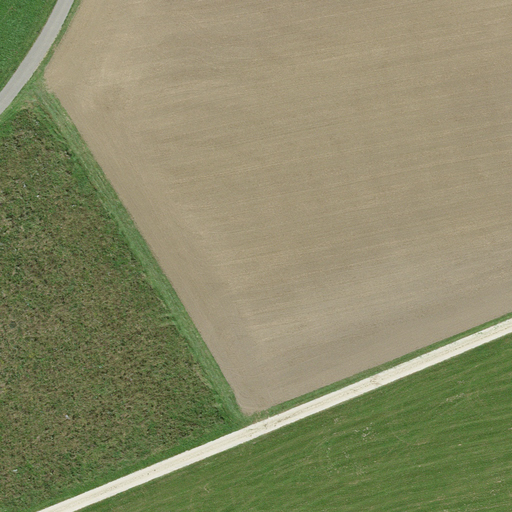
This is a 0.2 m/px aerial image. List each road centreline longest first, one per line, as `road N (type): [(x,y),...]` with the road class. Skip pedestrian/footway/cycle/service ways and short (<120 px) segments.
road 1 (track): [(59,511),(511,327)]
road 2 (unclassified): [(0,108),(67,0)]
